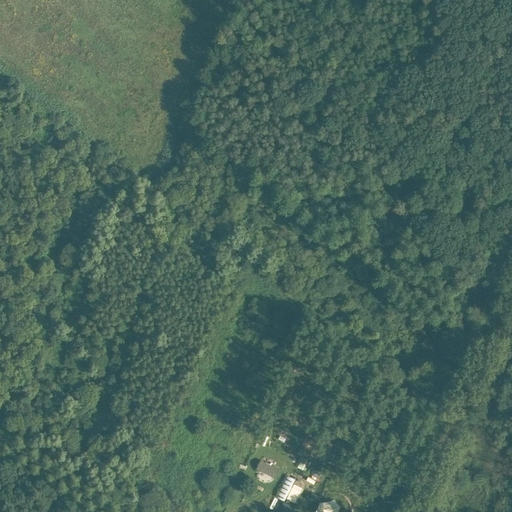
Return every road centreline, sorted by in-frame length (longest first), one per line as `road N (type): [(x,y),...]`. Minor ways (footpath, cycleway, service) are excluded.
road 1 (track): [(416,504),(511,292)]
road 2 (unclassified): [(109,511),(0,437)]
